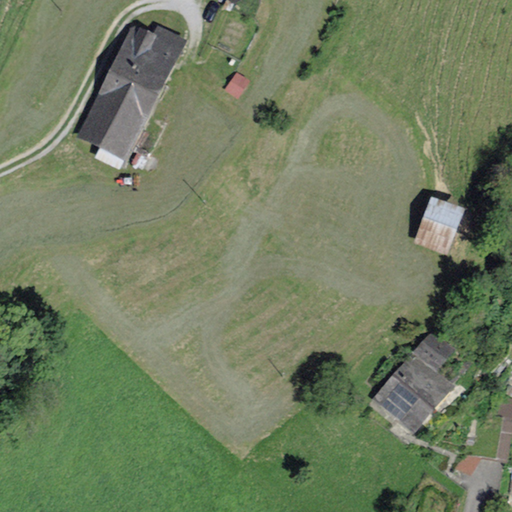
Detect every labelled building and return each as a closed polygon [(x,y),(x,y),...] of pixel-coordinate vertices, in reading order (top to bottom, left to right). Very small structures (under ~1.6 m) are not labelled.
[(123,178),(190,45),(159,30),(154,39),(134,29),(77,142),(100,154),(95,164),(123,178)] [(241,102),(252,85),(237,75),(226,93),(241,102)] [(451,261),(472,209),(449,199),(446,206),(433,201),(415,247),(451,261)] [(433,333),(414,357),(442,378),(461,354),(433,333)] [(442,378),(414,357),(375,407),(424,445),(463,394),(442,378)] [(472,413),(465,455),(495,460),(502,419),(472,413)]
